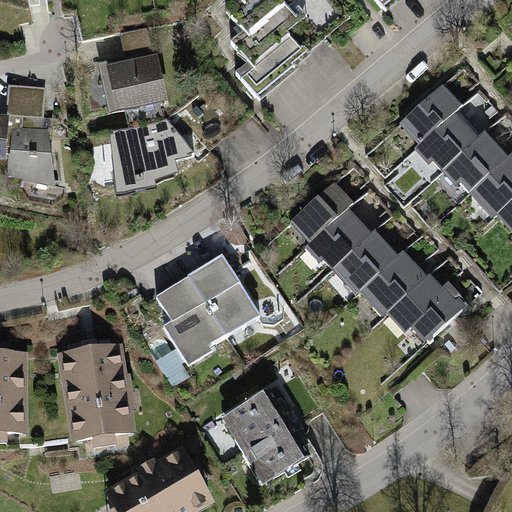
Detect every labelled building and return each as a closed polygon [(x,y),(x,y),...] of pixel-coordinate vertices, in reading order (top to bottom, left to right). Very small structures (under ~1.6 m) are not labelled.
[(244,33),(232,43),(250,64),(237,75),(256,97),(300,60),(280,37),(293,26),(275,6),(281,0),(241,0),(239,2),(227,12),(244,33)] [(374,0),(382,8),(391,0),(374,0)] [(120,35),(126,63),(143,59),(144,64),(155,61),(148,29),(120,35)] [(126,63),(102,68),(111,113),(137,107),(141,126),(163,121),(159,100),(163,99),(155,61),(144,64),(143,59),(126,63)] [(439,91),(459,112),(463,108),(443,86),(439,91)] [(405,122),(424,143),(454,115),(459,112),(439,91),(405,122)] [(3,120),(0,119),(0,158),(5,158),(6,135),(15,132),(22,132),(23,119),(44,120),(45,105),(16,103),(15,117),(3,117),(3,120)] [(478,141),(482,137),(459,112),(454,115),(478,141)] [(443,173),(447,169),(478,141),(454,115),(424,143),(419,147),(433,162),(443,173)] [(6,135),(5,158),(10,158),(9,177),(54,185),(48,133),(44,133),(44,120),(23,119),(22,132),(15,132),(6,135)] [(141,126),(113,132),(115,154),(120,177),(122,185),(166,176),(166,171),(172,170),(175,169),(174,161),(195,157),(167,120),(163,121),(141,126)] [(400,126),(419,147),(424,143),(405,122),(400,126)] [(505,163),(509,159),(486,134),(482,137),(505,163)] [(470,195),(474,191),(505,163),(482,137),(478,141),(447,169),(460,184),(470,195)] [(429,166),(433,162),(419,147),(415,151),(429,166)] [(497,217),(502,213),(511,203),(511,162),(509,159),(505,163),(474,191),(497,217)] [(456,187),(460,184),(447,169),(443,173),(456,187)] [(122,185),(120,177),(113,178),(117,197),(157,188),(156,182),(174,179),(172,170),(166,171),(166,176),(122,185)] [(330,189),(349,210),(353,206),(334,185),(330,189)] [(295,220),(314,241),(344,214),(349,210),(330,189),(295,220)] [(494,221),(497,217),(474,191),(470,195),(494,221)] [(511,203),(502,213),(511,224),(511,203)] [(368,240),(372,236),(349,210),(344,214),(368,240)] [(511,233),(511,224),(502,213),(497,217),(511,233)] [(333,271),(337,267),(368,240),(344,214),(314,241),(310,245),(323,260),(333,271)] [(291,224),(310,245),(314,241),(295,220),(291,224)] [(395,262),(399,258),(376,232),(372,236),(395,262)] [(360,293),(365,289),(395,262),(372,236),(368,240),(337,267),(351,282),(360,293)] [(319,265),(323,260),(310,245),(305,250),(319,265)] [(423,284),(427,280),(403,254),(399,258),(423,284)] [(223,258),(190,279),(226,338),(260,318),(223,258)] [(388,315),(392,311),(423,284),(399,258),(395,262),(365,289),(388,315)] [(346,286),(351,282),(337,267),(333,271),(346,286)] [(190,279),(157,299),(173,324),(164,329),(177,350),(185,364),(189,369),(213,355),(209,349),(226,338),(190,279)] [(427,280),(423,284),(392,311),(410,331),(414,327),(428,343),(430,345),(434,341),(432,339),(463,311),(449,296),(444,300),(427,280)] [(406,335),(410,331),(392,311),(388,315),(406,335)] [(424,347),(428,343),(414,327),(410,331),(424,347)] [(70,358),(111,352),(109,341),(69,348),(70,358)] [(185,364),(177,350),(156,363),(173,389),(190,378),(183,365),(185,364)] [(70,358),(63,359),(76,441),(92,439),(94,439),(96,433),(109,431),(113,436),(114,436),(131,433),(127,411),(124,393),(130,392),(131,392),(128,378),(122,379),(118,351),(111,352),(70,358)] [(0,428),(4,429),(6,434),(23,434),(23,376),(21,376),(11,375),(11,361),(11,359),(6,359),(0,358),(0,428)] [(22,361),(11,361),(11,375),(21,376),(22,361)] [(133,410),(130,392),(124,393),(127,411),(133,410)] [(231,417),(251,449),(290,425),(273,398),(270,393),(231,417)] [(276,396),(273,398),(290,425),(299,420),(294,411),(291,413),(282,399),(279,401),(276,396)] [(251,449),(231,417),(224,422),(243,454),(251,449)] [(299,420),(290,425),(308,454),(310,452),(307,447),(310,445),(302,431),(305,429),(299,420)] [(251,449),(270,481),(310,457),(308,454),(290,425),(251,449)] [(116,447),(114,436),(113,436),(109,431),(96,433),(94,439),(92,439),(94,450),(116,447)] [(251,449),(243,454),(263,486),(270,481),(251,449)] [(143,478),(110,497),(118,511),(192,511),(210,502),(200,485),(192,472),(182,455),(157,469),(154,464),(140,472),(143,478)] [(198,468),(192,472),(200,485),(206,482),(198,468)]
